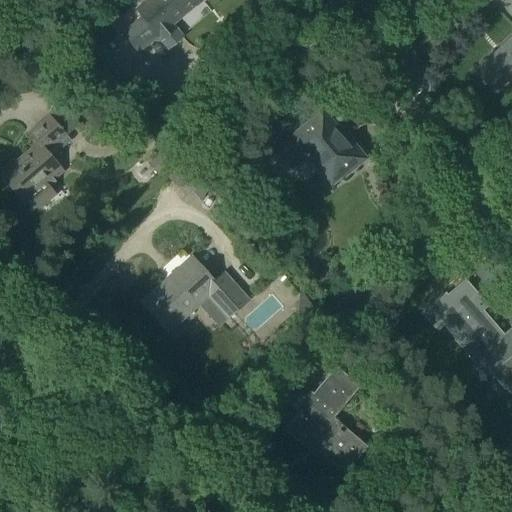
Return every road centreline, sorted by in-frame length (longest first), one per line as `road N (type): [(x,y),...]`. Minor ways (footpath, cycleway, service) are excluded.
road 1 (track): [(179,416),(0,267)]
road 2 (track): [(179,416),(1,511)]
road 3 (unclassified): [(511,231),(382,86)]
road 4 (unclassified): [(292,511),(179,416)]
road 5 (residential): [(382,86),(482,0)]
